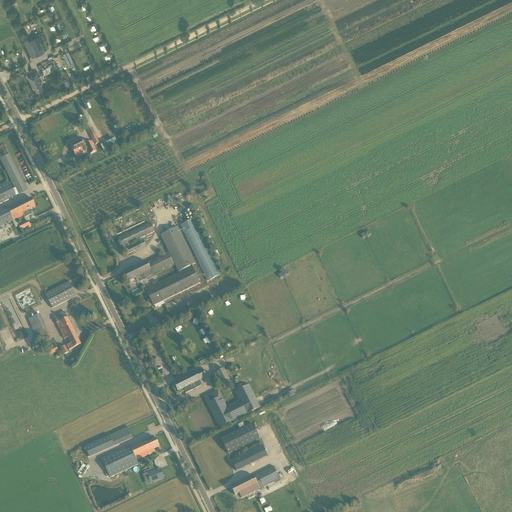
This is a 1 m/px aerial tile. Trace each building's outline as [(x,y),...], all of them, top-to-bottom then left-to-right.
[(42,35),(25,43),(32,58),(37,55),(32,45),(44,40),(42,35)] [(57,69),(62,67),(58,58),(40,66),(45,75),(57,70),(57,69)] [(41,85),(42,84),(39,77),(36,79),(33,74),(27,77),(33,89),(34,88),(36,93),(39,91),(39,93),(42,91),(41,90),(43,89),(41,85)] [(91,137),(95,145),(99,143),(95,134),(91,137)] [(87,150),(81,139),(70,144),(75,155),(83,151),(83,152),(87,150)] [(85,145),(90,155),(96,152),(91,142),(85,145)] [(9,155),(0,158),(0,160),(5,170),(14,189),(17,195),(27,190),(24,184),(9,154),(9,155)] [(0,204),(9,200),(8,199),(15,195),(13,190),(9,182),(2,186),(1,184),(0,184),(0,204)] [(19,226),(16,220),(23,217),(24,218),(31,215),(28,210),(35,207),(31,199),(8,210),(6,207),(0,210),(0,228),(12,222),(15,228),(19,226)] [(181,226),(208,282),(220,276),(193,220),(181,226)] [(28,221),(19,226),(21,230),(30,225),(28,221)] [(122,247),(154,232),(150,223),(118,239),(122,247)] [(160,235),(179,273),(192,267),(191,266),(195,264),(177,227),(160,235)] [(135,251),(132,245),(123,250),(126,255),(135,251)] [(135,279),(137,283),(174,265),(168,253),(125,274),(129,282),(135,279)] [(192,267),(179,273),(146,290),(154,306),(200,283),(192,267)] [(9,279),(13,286),(19,283),(14,276),(9,279)] [(45,294),(52,309),(76,296),(69,282),(45,294)] [(66,346),(69,350),(81,345),(64,312),(53,318),(64,340),(67,338),(70,344),(66,346)] [(29,319),(36,340),(48,335),(40,315),(29,319)] [(23,325),(15,328),(19,338),(27,335),(23,325)] [(46,350),(49,356),(58,351),(55,345),(46,350)] [(60,348),(64,355),(68,353),(65,346),(60,348)] [(177,364),(172,366),(176,373),(180,371),(177,364)] [(212,375),(218,386),(222,384),(225,390),(232,387),(231,385),(236,383),(234,378),(229,380),(224,369),(212,375)] [(195,373),(173,384),(178,392),(184,389),(184,390),(185,394),(202,386),(199,381),(197,377),(205,374),(203,370),(196,373),(195,373)] [(219,428),(260,408),(249,386),(236,393),(241,404),(227,411),(220,398),(207,404),(219,428)] [(259,439),(252,424),(220,440),(228,454),(259,439)] [(133,438),(129,430),(128,430),(128,429),(110,437),(114,447),(133,438)] [(154,449),(159,446),(155,438),(148,442),(148,441),(131,449),(130,446),(101,460),(110,478),(138,465),(136,461),(155,452),(154,449)] [(245,467),(239,457),(231,461),(236,471),(245,467)] [(231,487),(235,496),(239,494),(241,498),(280,480),(273,467),(231,487)] [(286,470),(288,475),(292,473),(295,471),(293,467),(286,470)] [(147,474),(150,484),(164,479),(160,469),(147,474)]
